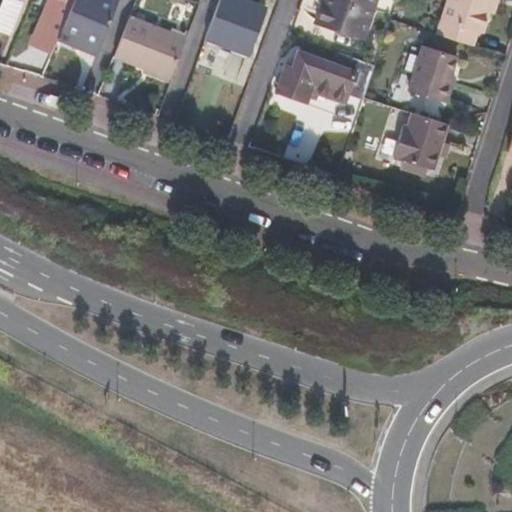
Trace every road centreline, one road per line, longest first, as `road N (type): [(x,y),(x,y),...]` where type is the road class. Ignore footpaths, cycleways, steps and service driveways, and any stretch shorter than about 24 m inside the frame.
road 1 (secondary): [(438,390),(406,393),(328,377),(129,310),(0,252)]
road 2 (secondary): [(0,311),(177,406),(342,470),(392,506)]
road 3 (residential): [(214,188),(459,260)]
road 4 (residential): [(283,0),(214,188)]
road 5 (residential): [(459,260),(511,86)]
road 6 (residential): [(207,0),(147,166)]
road 7 (residential): [(0,109),(147,166)]
road 8 (secondary): [(438,390),(409,432),(392,506)]
